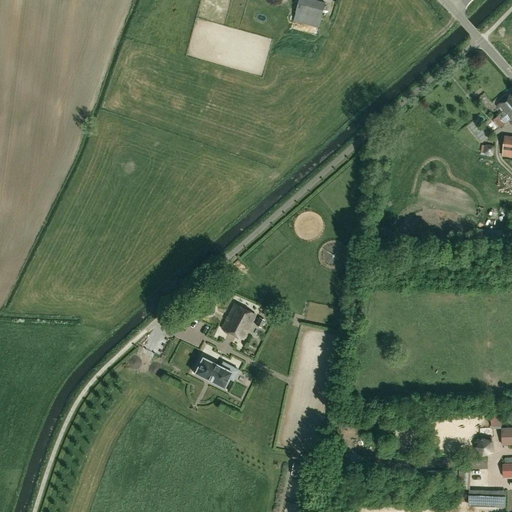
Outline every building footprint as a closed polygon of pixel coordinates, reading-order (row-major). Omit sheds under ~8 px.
[(299,0),(293,20),(318,27),(325,3),(315,0),(299,0)] [(461,90),(477,77),(469,67),(453,80),(461,90)] [(511,92),(511,93),(496,106),(501,112),(498,114),(504,122),(507,119),(511,124),(511,92)] [(498,114),(493,119),(500,127),(505,123),(504,122),(498,114)] [(511,157),(511,137),(506,136),(503,156),(511,157)] [(492,155),(493,146),(485,145),(485,146),(482,145),(481,152),(483,153),(492,155)] [(477,242),(501,242),(501,231),(477,230),(477,242)] [(243,340),(256,315),(234,304),(222,329),(243,340)] [(255,325),(261,328),(265,321),(259,318),(255,325)] [(202,357),(194,373),(224,388),(229,378),(233,380),(238,370),(222,362),(220,366),(202,357)] [(502,429),(501,429),(502,445),(511,444),(511,428),(510,428),(510,423),(501,423),(502,429)] [(511,477),(511,463),(505,464),(502,464),(503,478),(511,477)] [(456,486),(467,487),(469,467),(458,466),(456,486)] [(314,471),(293,467),(292,475),(312,480),(314,471)] [(424,476),(455,477),(455,469),(425,468),(424,476)] [(506,491),(469,490),(468,506),(506,507),(506,491)]
